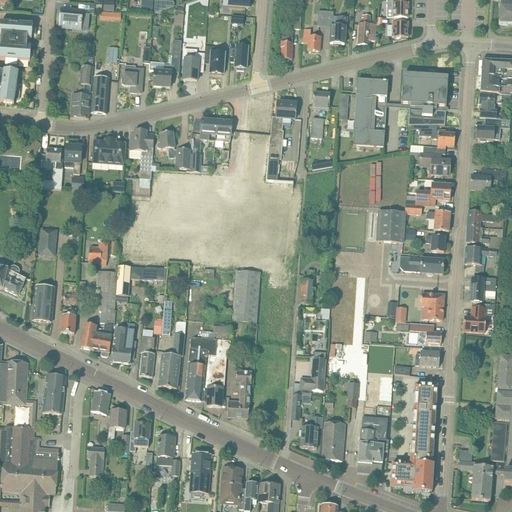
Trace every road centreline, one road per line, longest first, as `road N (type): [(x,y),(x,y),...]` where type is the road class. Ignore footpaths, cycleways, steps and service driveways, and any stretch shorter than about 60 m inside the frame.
road 1 (residential): [(441,511),(472,42)]
road 2 (tertiary): [(305,474),(87,373)]
road 3 (unclassified): [(40,124),(99,126),(258,87)]
road 4 (unclassified): [(258,87),(431,43)]
road 5 (residential): [(40,124),(50,0)]
